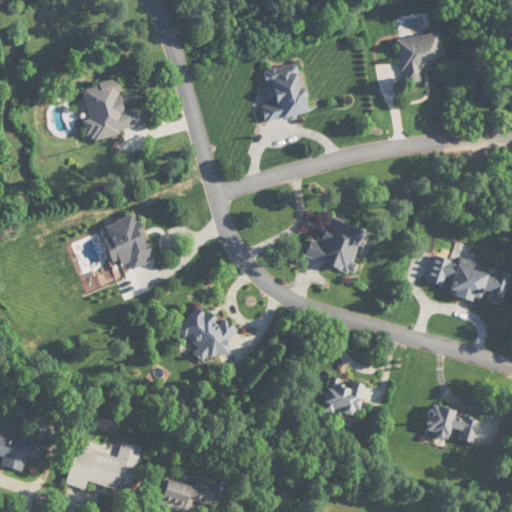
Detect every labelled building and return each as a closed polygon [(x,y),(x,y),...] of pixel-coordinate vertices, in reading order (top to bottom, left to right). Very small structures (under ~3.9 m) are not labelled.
[(398,39),(405,84),(425,81),(423,71),(444,68),(439,33),(398,39)] [(309,113),(300,63),(265,70),(272,104),(262,105),(266,122),(309,113)] [(147,127),(143,106),(125,110),(119,80),(81,87),(91,138),(147,127)] [(114,265),(130,259),(133,268),(154,261),(137,214),(106,226),(110,237),(105,239),(114,265)] [(353,274),(369,230),(330,216),(321,243),(312,239),(306,257),(353,274)] [(511,274),(438,252),(428,284),(502,307),(511,274)] [(225,318),(222,321),(210,311),(207,314),(199,307),(177,331),(211,363),(240,332),(225,318)] [(367,385),(331,377),(324,410),(360,418),(367,385)] [(481,419),(434,406),(427,432),(455,440),(455,438),(475,443),(481,419)] [(23,471),(26,456),(43,460),(48,441),(32,437),(32,439),(0,431),(0,455),(4,456),(2,466),(23,471)] [(142,447),(122,442),(118,456),(77,445),(67,485),(86,490),(89,481),(130,492),(142,447)] [(183,511),(189,511),(193,501),(213,506),(218,489),(196,483),(195,486),(166,478),(159,506),(183,511)]
